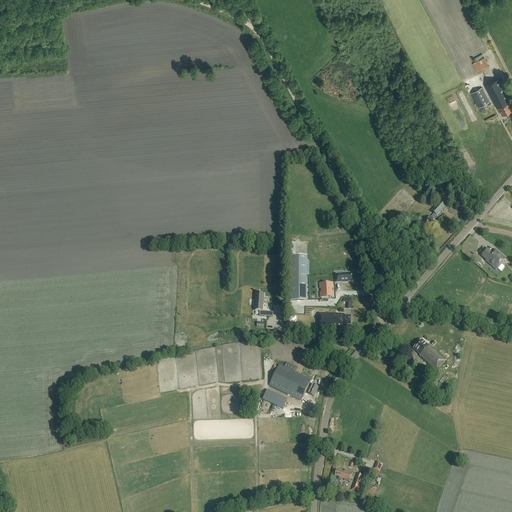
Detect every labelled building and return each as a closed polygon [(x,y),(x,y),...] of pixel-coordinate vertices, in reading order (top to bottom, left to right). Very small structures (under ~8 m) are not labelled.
[(478,71),(491,65),(485,53),(475,57),(477,61),(474,63),(478,71)] [(502,115),(511,109),(511,108),(508,102),(510,101),(499,78),(485,85),(496,108),(498,107),(500,112),(501,112),(502,115)] [(489,102),(482,87),(471,93),(478,108),(489,102)] [(434,214),(431,218),(430,217),(425,223),(432,229),(437,223),(434,220),(446,206),(440,201),(431,211),(434,214)] [(295,244),(287,244),(287,255),(295,255),(295,244)] [(496,270),(506,259),(495,250),(492,253),(487,249),(481,256),(488,261),(487,262),(496,270)] [(290,301),(307,301),(307,255),(290,255),(290,301)] [(347,274),(347,273),(343,274),(336,275),(336,282),(343,282),(343,283),(348,282),(348,281),(352,281),(352,274),(347,274)] [(320,298),(334,300),(335,295),(332,295),(333,291),(336,291),(336,286),(322,285),(320,298)] [(264,294),(255,293),(254,311),(259,311),(259,317),(273,317),(273,312),(262,312),(263,305),(264,294)] [(353,309),(354,298),(345,297),(345,302),(349,302),(349,309),(353,309)] [(350,325),(351,316),(344,316),(344,314),(319,313),(318,329),(343,330),(343,324),(350,325)] [(439,368),(446,360),(432,347),(430,345),(429,344),(427,345),(422,340),(413,349),(420,355),(419,356),(420,357),(435,371),(438,368),(439,368)] [(309,384),(311,380),(279,365),(269,386),(301,401),(307,389),(309,391),(308,394),(314,397),(318,388),(312,385),(309,384)] [(426,375),(429,371),(423,365),(420,369),(426,375)] [(267,390),(263,400),(261,407),(269,411),(273,405),(283,409),(287,400),(267,390)] [(383,463),(377,461),(373,470),(380,472),(382,467),(383,463)] [(350,482),(353,473),(344,470),(344,472),(336,470),(334,476),(339,477),(344,479),(344,480),(350,482)] [(364,475),(358,473),(352,491),(357,492),(358,491),(364,475)]
